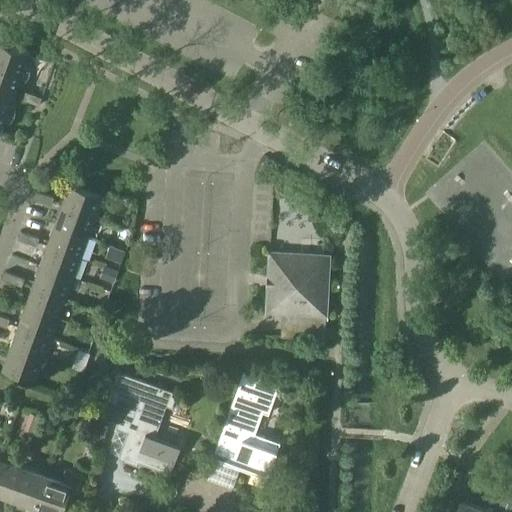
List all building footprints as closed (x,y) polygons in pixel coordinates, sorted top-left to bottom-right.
[(0,63),(22,71),(29,50),(0,39),(0,63)] [(0,86),(14,91),(22,71),(0,63),(0,86)] [(0,109),(7,112),(14,91),(0,86),(0,109)] [(23,90),(22,94),(20,98),(30,101),(33,94),(23,90)] [(39,105),(42,97),(33,94),(30,101),(39,105)] [(323,104),(332,108),(337,100),(328,95),(323,104)] [(62,204),(95,216),(103,194),(70,182),(62,204)] [(35,189),(33,197),(42,201),(45,193),(35,189)] [(52,204),(54,196),(45,193),(42,201),(52,204)] [(95,216),(62,204),(55,224),(88,236),(95,216)] [(126,215),(123,223),(129,225),(132,217),(126,215)] [(47,244),(80,256),(88,236),(55,224),(47,244)] [(18,238),(27,241),(30,234),(21,230),(18,238)] [(40,237),(30,234),(27,241),(37,245),(40,237)] [(40,265),(73,276),(80,256),(47,244),(40,265)] [(117,247),(113,259),(121,262),(125,250),(117,247)] [(330,254),(270,251),(267,311),(301,313),(299,337),(325,338),(326,314),(327,314),(330,254)] [(73,276),(40,265),(33,285),(66,297),(73,276)] [(109,266),(104,278),(114,282),(117,274),(118,270),(109,266)] [(6,271),(3,279),(13,282),(15,274),(6,271)] [(22,285),(25,278),(15,274),(13,282),(22,285)] [(25,305),(58,317),(66,297),(33,285),(25,305)] [(58,317),(25,305),(18,325),(51,337),(58,317)] [(0,323),(7,326),(10,318),(1,315),(0,316),(0,323)] [(11,346),(44,358),(51,337),(18,325),(11,346)] [(3,367),(36,379),(44,358),(11,346),(3,367)] [(244,371),(212,459),(221,462),(234,467),(236,462),(240,464),(239,468),(267,479),(277,453),(280,443),(256,434),(264,412),(269,414),(274,401),(281,384),(244,371)] [(102,418),(119,424),(135,430),(124,459),(138,464),(140,457),(146,459),(145,463),(171,472),(180,447),(155,438),(167,406),(172,408),(177,393),(119,372),(102,418)] [(296,445),(290,465),(304,469),(303,447),(296,445)] [(0,493),(13,498),(24,466),(26,466),(27,463),(24,462),(26,458),(27,459),(29,455),(24,453),(20,464),(1,458),(0,460),(0,493)] [(29,468),(33,456),(29,455),(27,459),(26,458),(24,462),(27,463),(26,466),(24,466),(13,498),(36,506),(48,474),(29,468)] [(36,506),(34,511),(42,511),(44,509),(52,511),(60,511),(65,500),(76,503),(85,476),(65,469),(61,479),(48,474),(36,506)] [(511,496),(511,485),(504,483),(500,494),(511,498),(511,496)] [(496,505),(507,509),(511,498),(500,494),(496,505)] [(479,511),(481,508),(460,500),(455,511),(479,511)]
